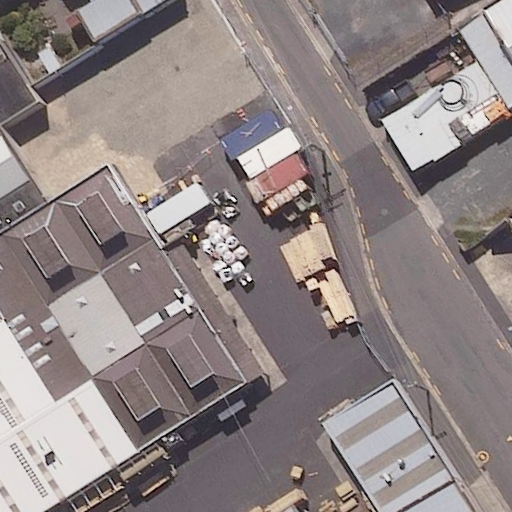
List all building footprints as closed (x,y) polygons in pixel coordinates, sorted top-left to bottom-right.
[(98,0),(103,6),(90,14),(109,44),(178,0),(98,0)] [(511,123),(511,7),(461,40),(477,65),(435,92),(420,68),(371,99),(423,180),(511,123)] [(0,241),(58,205),(15,137),(52,114),(36,89),(21,64),(0,76),(0,241)] [(318,174),(267,88),(223,114),(274,200),(318,174)] [(103,386),(148,458),(259,388),(119,167),(58,205),(0,241),(0,301),(15,327),(67,409),(103,386)] [(0,336),(15,327),(0,301),(0,336)] [(15,327),(0,336),(0,511),(64,511),(148,458),(103,386),(67,409),(15,327)] [(374,511),(406,511),(456,481),(392,378),(319,423),(374,511)] [(475,511),(456,481),(406,511),(475,511)]
